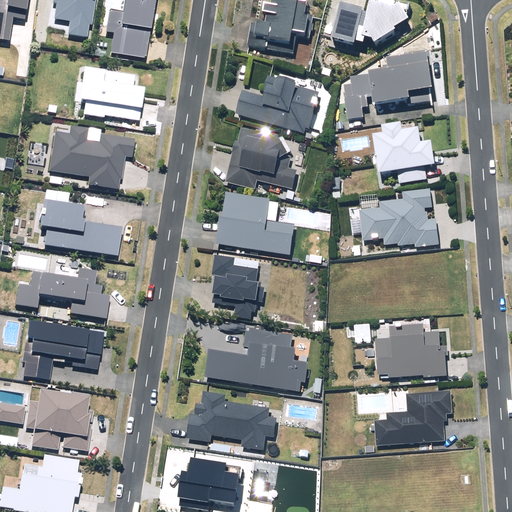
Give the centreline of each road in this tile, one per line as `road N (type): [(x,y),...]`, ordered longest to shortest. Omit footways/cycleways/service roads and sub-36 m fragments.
road 1 (residential): [(126,511),(205,0)]
road 2 (residential): [(508,511),(471,0)]
